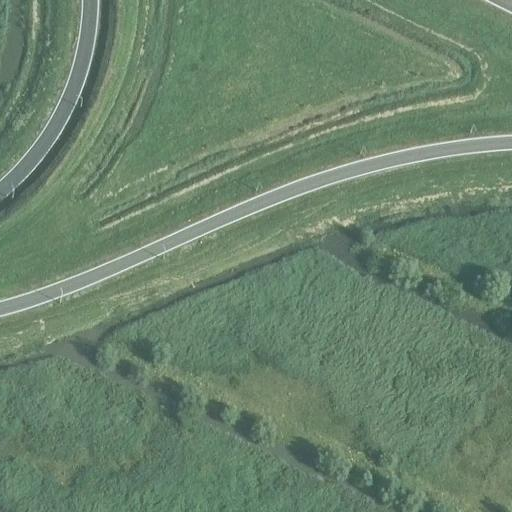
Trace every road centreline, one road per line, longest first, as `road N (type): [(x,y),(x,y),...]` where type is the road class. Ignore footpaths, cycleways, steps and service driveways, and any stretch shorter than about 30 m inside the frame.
road 1 (trunk): [(0,311),(280,198),(450,150),(511,147)]
road 2 (trunk): [(89,0),(81,69),(51,137),(0,194)]
